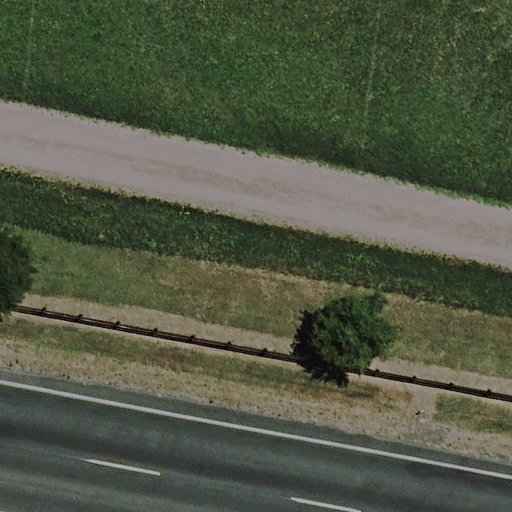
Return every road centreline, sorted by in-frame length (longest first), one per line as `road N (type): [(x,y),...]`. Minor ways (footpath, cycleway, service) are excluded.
road 1 (track): [(0,135),(511,242)]
road 2 (tertiary): [(0,456),(287,511)]
